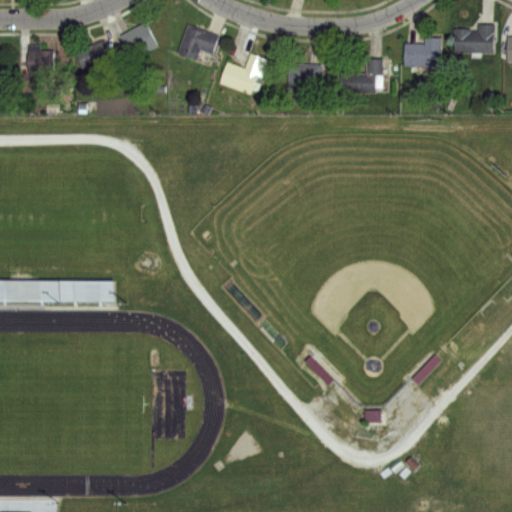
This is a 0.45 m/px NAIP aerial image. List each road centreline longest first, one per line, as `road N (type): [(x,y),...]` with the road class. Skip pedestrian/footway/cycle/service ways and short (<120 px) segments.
road 1 (residential): [(214,0),(267,20),(347,26),(378,21),(415,0)]
road 2 (residential): [(0,20),(51,20),(120,0)]
